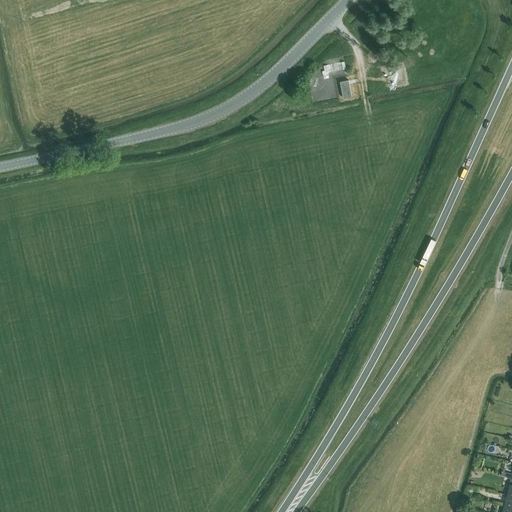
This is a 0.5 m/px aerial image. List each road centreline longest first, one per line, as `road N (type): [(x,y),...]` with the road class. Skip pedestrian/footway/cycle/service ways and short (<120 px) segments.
road 1 (trunk): [(511,66),(391,324),(282,511)]
road 2 (trunk): [(291,511),(394,371),(511,173)]
road 3 (tertiary): [(0,167),(201,119),(268,79),(348,0)]
road 4 (track): [(361,511),(493,321),(499,281)]
